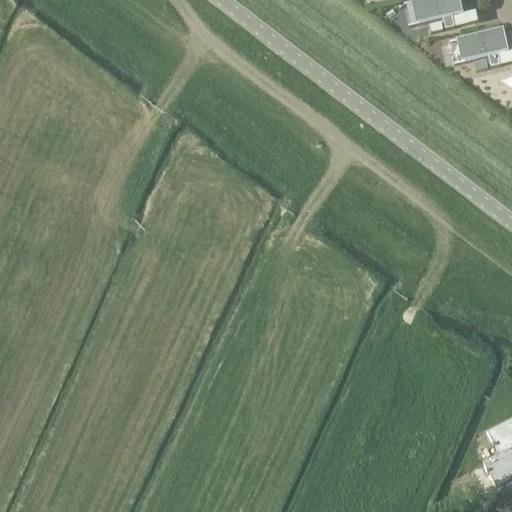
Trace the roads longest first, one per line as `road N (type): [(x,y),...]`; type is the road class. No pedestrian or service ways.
road 1 (track): [(414,300),(447,253),(446,224),(436,211),(220,52),(178,0)]
road 2 (tertiary): [(218,0),(511,224)]
road 3 (track): [(204,32),(112,186)]
